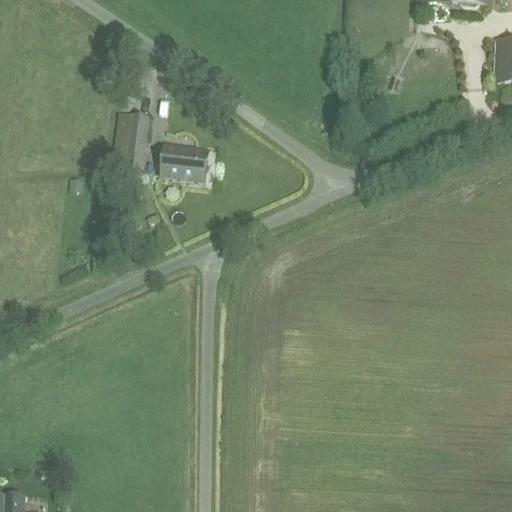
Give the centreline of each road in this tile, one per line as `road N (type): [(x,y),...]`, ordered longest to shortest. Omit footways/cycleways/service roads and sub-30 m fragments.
road 1 (unclassified): [(511,128),(378,186),(359,182),(91,0)]
road 2 (unknown): [(211,239),(211,511)]
road 3 (unknown): [(211,239),(0,333)]
road 4 (unknown): [(359,182),(211,239)]
